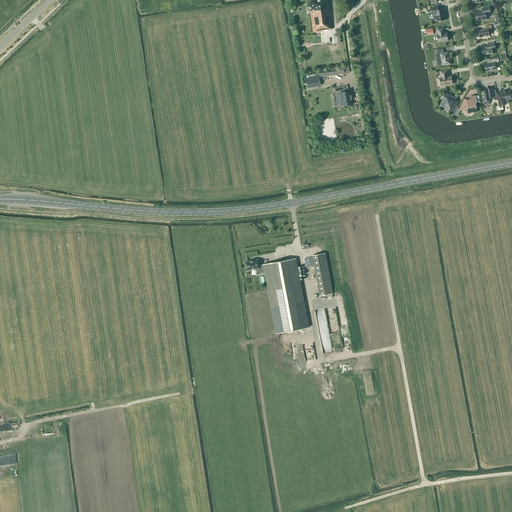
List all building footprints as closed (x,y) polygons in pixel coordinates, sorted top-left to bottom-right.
[(327,31),(327,29),(332,29),(329,8),(328,8),(327,0),(315,0),(309,1),(313,33),(327,31)] [(435,21),(436,21),(437,21),(437,22),(445,20),(443,9),(438,10),(438,6),(431,7),(433,19),(433,20),(434,21),(435,21)] [(491,13),(489,7),(482,8),(482,12),(475,13),(476,21),(486,19),(485,14),(491,13)] [(485,29),(478,31),(480,37),(489,36),(489,31),(492,30),(491,25),(485,26),(485,29)] [(438,42),(448,40),(447,33),(444,33),(444,32),(444,28),(437,29),(438,34),(437,35),(438,42)] [(486,44),(487,47),(482,48),(483,55),(493,53),(492,49),(495,49),(494,43),(486,44)] [(443,49),(437,50),(437,54),(436,54),(438,66),(446,65),(451,64),(450,59),(449,52),(444,53),(443,49)] [(491,60),(492,63),(485,64),(486,71),(496,70),(495,63),(499,62),(498,58),(491,60)] [(440,78),(441,86),(452,84),(451,76),(448,77),(448,75),(448,74),(448,70),(440,71),(441,78),(440,78)] [(318,77),(306,79),(307,87),(319,85),(318,77)] [(487,90),(481,92),(483,102),(484,102),(484,103),(485,103),(485,104),(486,105),(487,105),(488,105),(488,104),(489,104),(489,103),(489,102),(489,101),(491,100),(490,98),(494,97),(494,96),(492,88),(487,89),(487,90)] [(350,90),(338,93),(340,107),(353,104),(350,90)] [(500,93),(497,93),(498,101),(498,104),(499,106),(499,109),(500,110),(503,110),(502,106),(506,105),(506,104),(508,104),(509,102),(508,100),(511,99),(510,91),(506,91),(506,90),(504,91),(503,90),(499,91),(500,93)] [(455,98),(446,93),(440,104),(442,108),(452,113),(457,103),(455,102),(454,100),(455,98)] [(477,112),(476,109),(477,109),(476,103),(477,103),(476,95),(470,97),(471,99),(467,100),(464,99),(459,109),(461,110),(463,111),(468,110),(472,113),(477,112)] [(316,279),(320,296),(332,294),(325,253),(312,255),(316,279)] [(258,260),(245,262),(246,270),(256,269),(257,275),(265,273),(276,334),(307,328),(295,259),(264,264),(264,266),(260,267),(258,260)]
